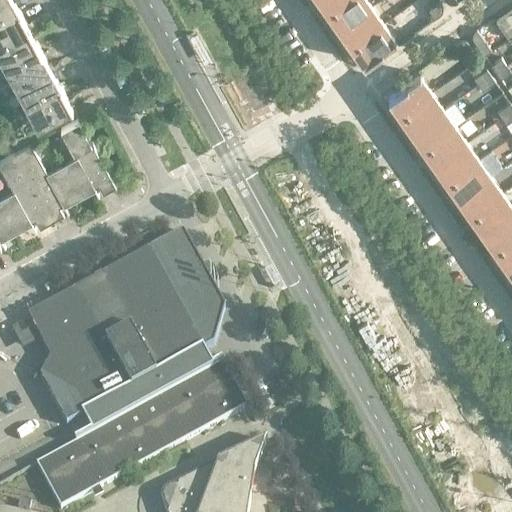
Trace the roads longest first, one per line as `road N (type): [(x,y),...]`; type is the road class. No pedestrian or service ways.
road 1 (residential): [(511,320),(352,93)]
road 2 (residential): [(168,195),(60,0)]
road 3 (residential): [(168,195),(352,93)]
road 4 (residential): [(0,288),(168,195)]
